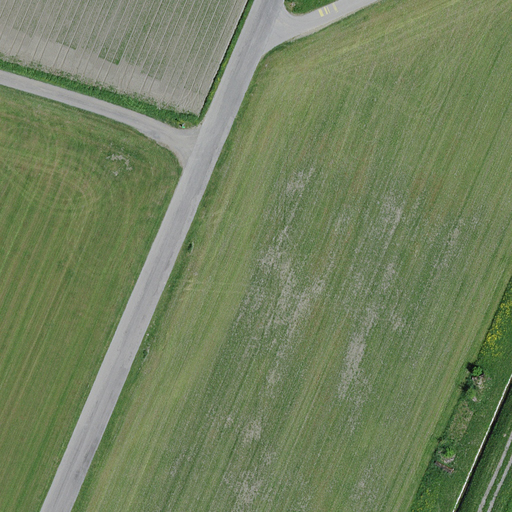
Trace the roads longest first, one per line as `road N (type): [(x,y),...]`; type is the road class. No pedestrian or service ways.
road 1 (residential): [(57,511),(270,0)]
road 2 (track): [(0,76),(206,149)]
